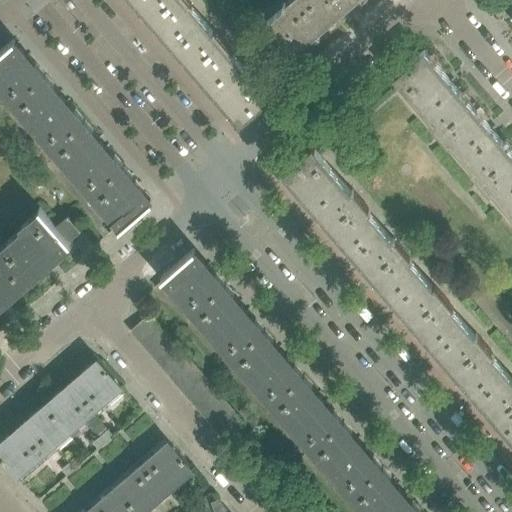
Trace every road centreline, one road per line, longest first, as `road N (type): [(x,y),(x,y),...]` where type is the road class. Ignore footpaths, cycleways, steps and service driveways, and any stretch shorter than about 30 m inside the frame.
road 1 (residential): [(511,497),(234,168)]
road 2 (residential): [(202,196),(471,511)]
road 3 (residential): [(269,511),(83,299)]
road 4 (residential): [(35,0),(202,196)]
road 5 (residential): [(234,168),(429,0)]
road 6 (residential): [(234,168),(90,0)]
road 7 (residential): [(83,299),(202,196)]
